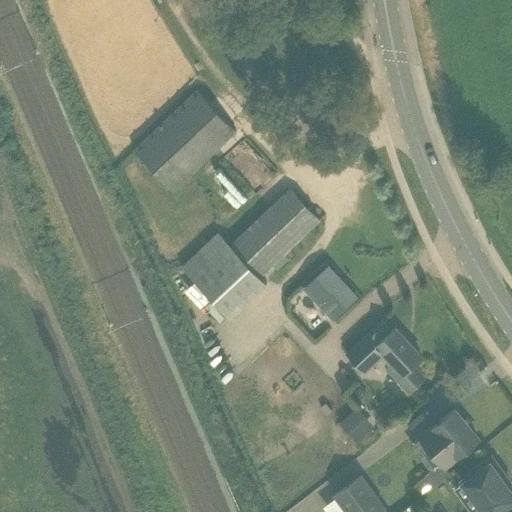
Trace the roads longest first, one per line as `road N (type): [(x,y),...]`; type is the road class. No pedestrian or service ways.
road 1 (track): [(140,511),(0,189)]
road 2 (secondary): [(511,314),(433,183),(397,75),(383,0)]
